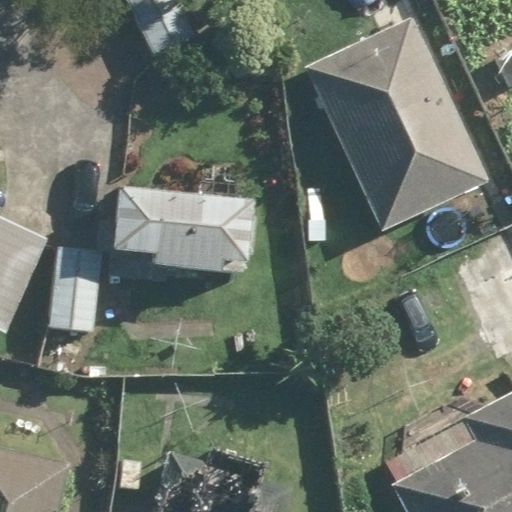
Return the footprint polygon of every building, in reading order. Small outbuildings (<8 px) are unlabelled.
[(167,0),(108,0),(140,56),(185,31),(167,0)] [(474,189),(396,23),(295,70),(373,235),(474,189)] [(190,211),(95,206),(93,254),(91,283),(200,288),(201,280),(231,281),(236,180),(192,178),(190,211)] [(0,315),(32,245),(0,230),(0,315)] [(511,511),(511,391),(452,423),(465,448),(381,492),(391,511),(511,511)] [(195,446),(189,467),(156,457),(139,511),(272,511),(278,494),(252,486),(258,465),(195,446)] [(0,455),(0,511),(47,511),(57,469),(0,455)]
